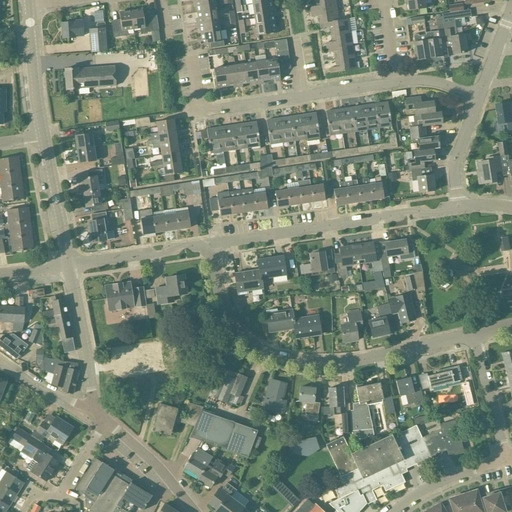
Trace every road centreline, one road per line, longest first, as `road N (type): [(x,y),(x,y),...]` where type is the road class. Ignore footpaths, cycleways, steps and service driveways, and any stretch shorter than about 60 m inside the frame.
road 1 (residential): [(477,333),(346,362),(276,356),(227,322),(210,244)]
road 2 (residential): [(210,244),(460,205)]
road 3 (residential): [(307,91),(210,107),(199,102),(193,63)]
road 4 (tertiary): [(94,405),(69,264)]
road 5 (residential): [(69,264),(210,244)]
road 6 (tertiary): [(44,137),(29,0)]
road 7 (residential): [(505,461),(477,333)]
road 8 (tertiary): [(69,264),(44,137)]
road 9 (tertiary): [(194,511),(106,421)]
road 10 (residential): [(391,511),(428,487),(505,461)]
